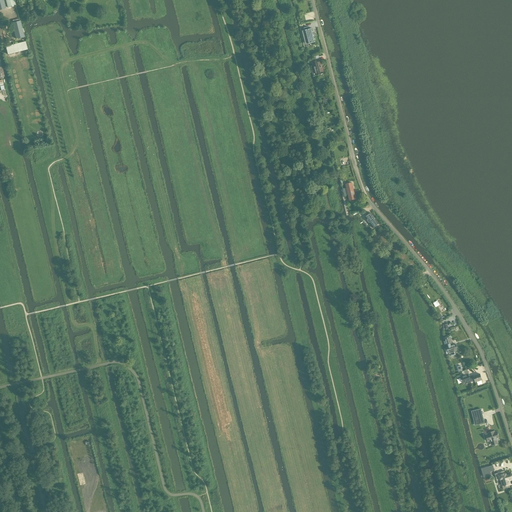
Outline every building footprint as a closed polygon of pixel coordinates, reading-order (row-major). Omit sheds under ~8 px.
[(12,23),(16,39),(24,37),(20,21),(12,23)] [(309,30),(308,27),(304,28),(304,31),(302,31),(306,45),(316,42),(312,29),(309,30)] [(6,47),(8,54),(27,50),(25,42),(6,47)] [(313,66),(311,66),(313,76),(315,76),(320,74),(319,73),(323,72),(321,62),(317,63),(316,61),(312,62),(313,66)] [(350,200),(355,199),(352,183),(346,184),(350,200)] [(371,213),(365,217),(373,228),(379,224),(371,213)] [(450,337),(445,339),(447,345),(448,346),(447,346),(449,354),(450,354),(451,356),(455,355),(455,352),(456,352),(455,350),(457,350),(455,344),(450,345),(450,344),(452,343),(450,337)] [(462,375),(463,375),(455,378),(455,379),(460,377),(462,384),(474,380),(475,382),(482,380),(480,374),(473,376),(472,375),(469,377),(468,375),(469,375),(467,370),(462,372),(462,375)] [(494,433),(493,432),(488,433),(488,435),(485,436),(487,441),(490,440),(492,445),(497,443),(496,438),(498,438),(497,432),(494,433)] [(502,486),(503,490),(510,487),(509,485),(510,485),(509,481),(511,479),(511,473),(506,476),(506,473),(505,473),(504,471),(495,474),(496,479),(499,478),(499,480),(503,478),(505,485),(502,486)]
